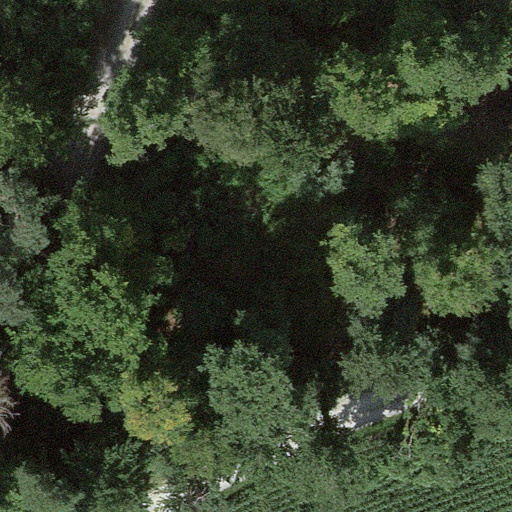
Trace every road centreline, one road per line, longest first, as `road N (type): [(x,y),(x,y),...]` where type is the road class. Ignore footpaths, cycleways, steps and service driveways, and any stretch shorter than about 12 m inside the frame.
road 1 (track): [(0,420),(141,0)]
road 2 (track): [(511,349),(152,511)]
